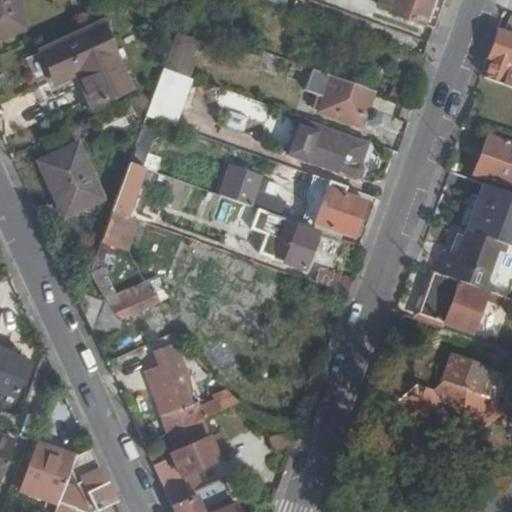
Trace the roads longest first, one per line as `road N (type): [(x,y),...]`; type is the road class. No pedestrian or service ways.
road 1 (residential): [(295,511),(479,0)]
road 2 (tertiary): [(0,192),(145,511)]
